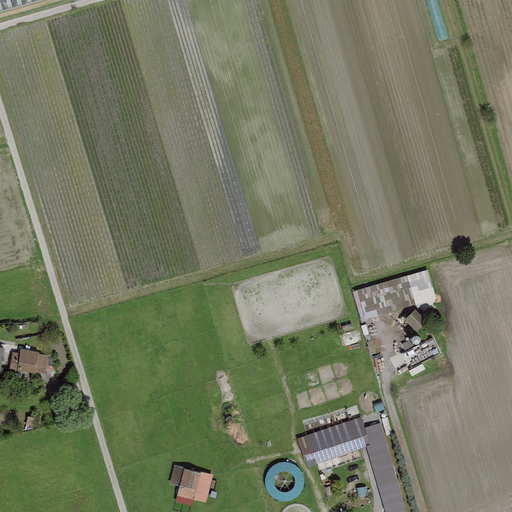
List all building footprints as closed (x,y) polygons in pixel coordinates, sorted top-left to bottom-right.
[(0,0),(0,16),(57,0),(0,0)] [(429,270),(354,288),(361,318),(416,305),(412,291),(433,286),(429,270)] [(417,330),(427,319),(416,307),(405,318),(417,330)] [(406,353),(395,357),(401,371),(409,367),(411,374),(426,368),(423,360),(439,353),(430,327),(401,338),(406,353)] [(19,351),(12,352),(9,366),(46,374),(51,353),(20,347),(19,351)] [(360,418),(297,437),(306,466),(364,448),(383,511),(407,511),(380,423),(364,428),(360,418)] [(213,472),(175,464),(170,483),(178,485),(175,496),(206,503),(213,472)]
